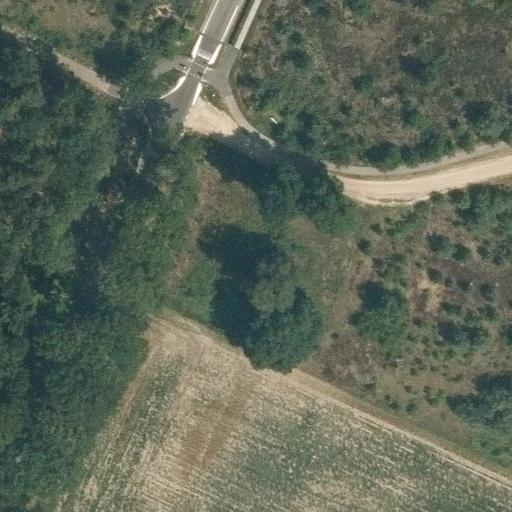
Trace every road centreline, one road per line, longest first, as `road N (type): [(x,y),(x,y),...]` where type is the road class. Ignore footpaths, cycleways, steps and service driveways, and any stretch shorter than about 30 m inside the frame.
road 1 (tertiary): [(0,487),(227,0)]
road 2 (track): [(173,116),(220,130),(294,172),(365,188),(511,159)]
